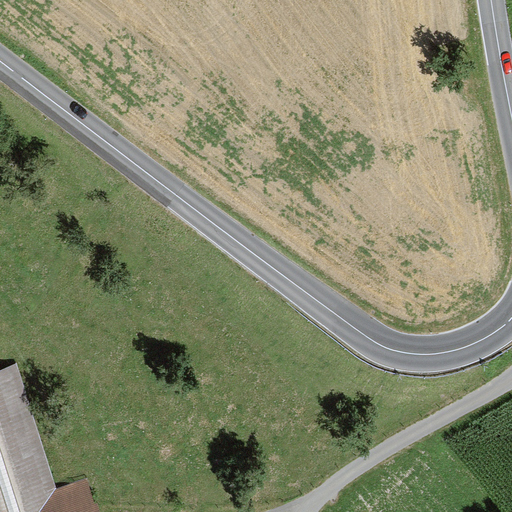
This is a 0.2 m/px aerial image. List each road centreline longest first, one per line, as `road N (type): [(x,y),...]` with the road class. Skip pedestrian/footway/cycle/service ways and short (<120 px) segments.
road 1 (tertiary): [(0,61),(355,330),(402,356),(472,347),(511,320)]
road 2 (track): [(307,511),(342,476),(511,368)]
road 3 (tertiary): [(511,120),(492,0)]
